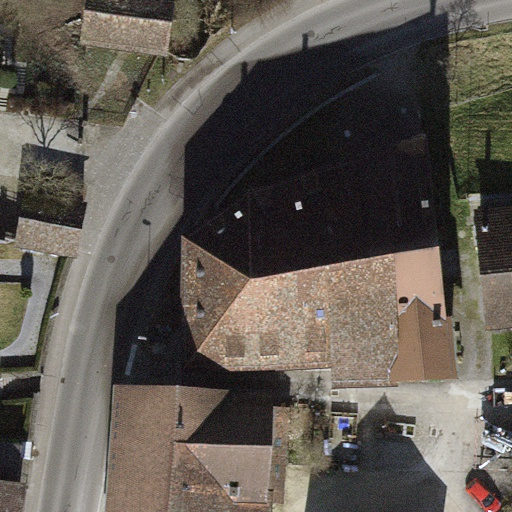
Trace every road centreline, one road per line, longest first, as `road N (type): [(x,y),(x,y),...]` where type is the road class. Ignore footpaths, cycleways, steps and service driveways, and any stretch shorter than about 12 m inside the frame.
road 1 (tertiary): [(481,0),(399,15),(310,56),(236,104),(159,200),(131,253),(96,372)]
road 2 (residential): [(96,372),(448,410),(501,430)]
road 3 (track): [(448,410),(414,481),(290,504),(288,511)]
road 4 (tertiary): [(96,372),(70,511)]
